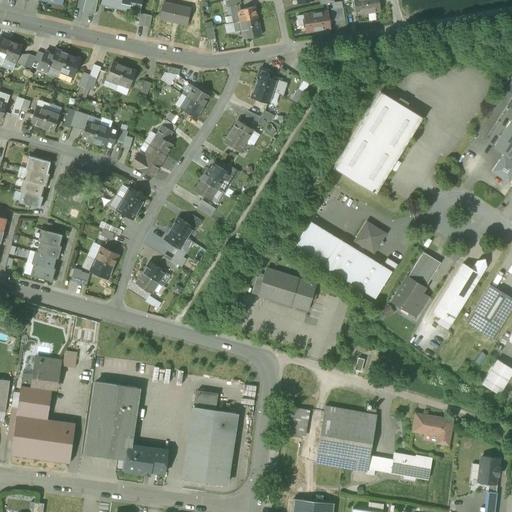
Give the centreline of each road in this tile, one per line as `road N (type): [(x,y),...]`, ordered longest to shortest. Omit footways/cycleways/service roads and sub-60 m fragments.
road 1 (residential): [(256,511),(271,380),(265,359),(113,313)]
road 2 (residential): [(256,511),(0,478)]
road 3 (residential): [(235,60),(210,63),(29,23)]
road 4 (residential): [(165,189),(110,161),(0,132)]
road 5 (residential): [(235,60),(216,113),(165,189)]
road 6 (residential): [(287,50),(397,32),(392,0)]
road 7 (residential): [(165,189),(133,248),(113,313)]
